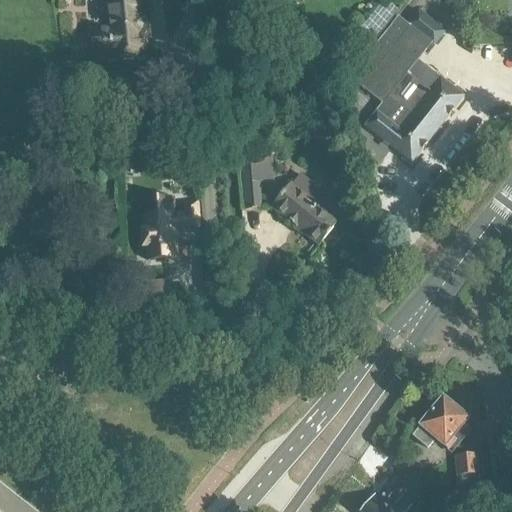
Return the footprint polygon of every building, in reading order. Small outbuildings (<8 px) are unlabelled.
[(94,57),(113,55),(114,59),(144,57),(138,0),(108,0),(111,31),(92,33),(94,57)] [(398,17),(349,79),(383,105),(419,62),(431,45),(434,47),(445,33),(419,12),(408,25),(398,17)] [(344,54),(326,52),(323,72),(342,74),(344,54)] [(464,98),(419,62),(383,105),(366,126),(412,163),(464,98)] [(47,119),(6,114),(3,139),(43,144),(47,119)] [(245,211),(262,210),(257,154),(239,155),(245,211)] [(271,208),(319,247),(340,220),(292,182),(271,208)] [(185,202),(185,214),(174,214),(172,184),(143,186),(146,230),(142,230),(143,247),(148,247),(149,261),(188,258),(186,244),(177,245),(176,229),(199,228),(197,201),(185,202)] [(25,247),(31,208),(10,204),(4,244),(25,247)] [(468,421),(443,400),(412,437),(427,449),(435,440),(448,450),(456,441),(453,438),(468,421)] [(477,474),(475,456),(456,458),(459,489),(472,488),(471,474),(477,474)] [(407,511),(412,507),(402,499),(411,488),(400,478),(391,490),(386,486),(377,497),(375,496),(361,511),(407,511)]
